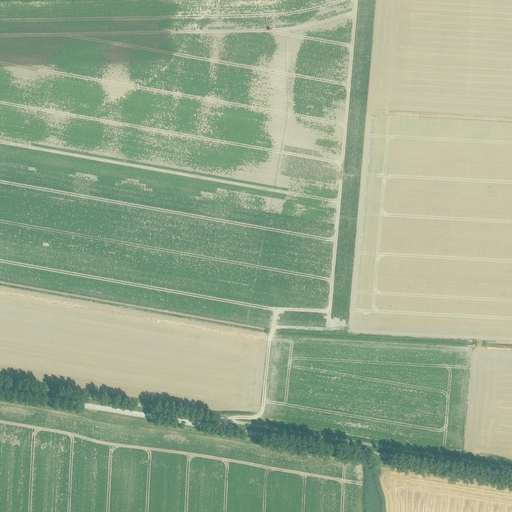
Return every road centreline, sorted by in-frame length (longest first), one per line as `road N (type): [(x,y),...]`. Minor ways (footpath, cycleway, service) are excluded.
road 1 (tertiary): [(0,391),(511,477)]
road 2 (track): [(222,428),(225,420),(260,413),(270,329)]
